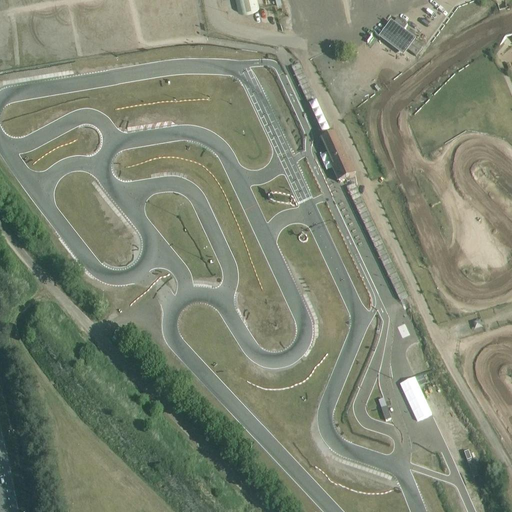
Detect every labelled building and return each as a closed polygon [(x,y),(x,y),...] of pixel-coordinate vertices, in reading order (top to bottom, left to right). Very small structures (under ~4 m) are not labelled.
[(259,8),(257,0),(235,0),(238,13),(259,8)] [(183,1),(149,5),(150,11),(166,9),(167,14),(185,11),(183,1)] [(115,12),(118,27),(130,24),(127,9),(115,12)] [(135,29),(124,32),(129,46),(139,42),(135,29)] [(410,42),(390,30),(387,35),(417,54),(422,45),(412,39),(410,42)] [(300,67),(292,70),(324,140),(321,142),(334,169),(332,169),(339,184),(345,182),(346,184),(350,182),(349,180),(355,178),(348,163),(347,163),(335,136),(332,137),(300,67)] [(407,299),(355,187),(348,190),(400,302),(407,299)] [(379,401),(386,421),(393,419),(386,399),(379,401)]
